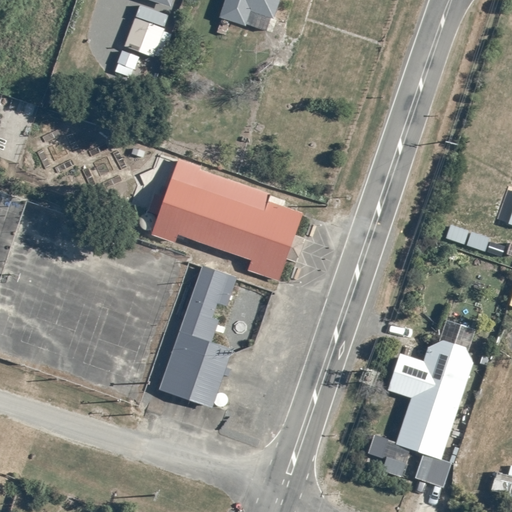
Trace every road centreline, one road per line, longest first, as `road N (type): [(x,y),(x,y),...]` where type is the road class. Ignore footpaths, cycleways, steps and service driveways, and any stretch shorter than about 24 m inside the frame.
road 1 (tertiary): [(277,506),(450,0)]
road 2 (residential): [(0,402),(193,466),(277,506)]
